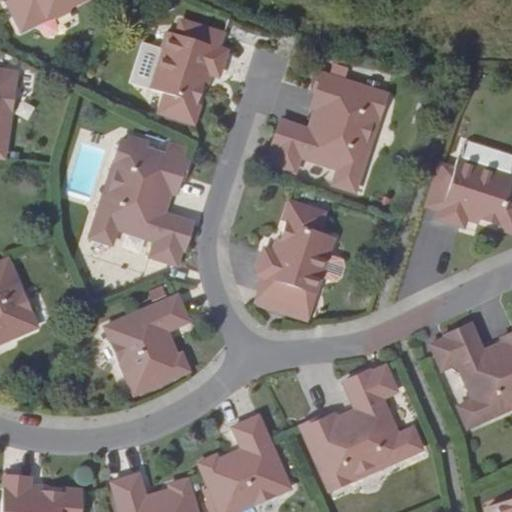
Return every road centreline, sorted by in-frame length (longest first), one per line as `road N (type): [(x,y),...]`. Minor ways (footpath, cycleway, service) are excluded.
road 1 (residential): [(256,63),(208,230),(217,301),(255,362)]
road 2 (unclassified): [(255,362),(159,423),(101,440),(41,444),(0,432)]
road 3 (unclassified): [(511,274),(332,349),(255,362)]
